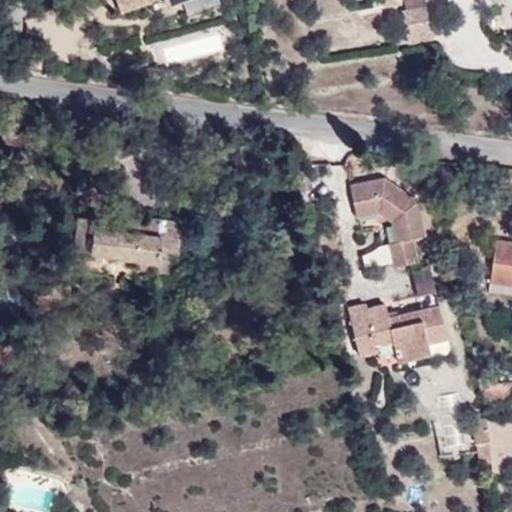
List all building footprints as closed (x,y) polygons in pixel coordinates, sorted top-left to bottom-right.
[(179,0),(117,0),(121,11),(149,0),(164,0),(167,5),(179,0)] [(433,38),(426,6),(402,10),(408,43),(433,38)] [(384,178),(350,185),(356,216),(379,212),(392,220),(396,241),(390,242),(394,265),(416,261),(411,237),(424,234),(418,202),(384,178)] [(175,269),(179,221),(137,217),(128,221),(124,226),(122,232),(103,230),(110,227),(112,219),(108,213),(100,212),(96,215),(94,219),(78,218),(74,249),(137,256),(136,266),(175,269)] [(511,242),(495,240),(490,283),(511,285),(511,242)] [(435,291),(428,265),(412,270),(419,295),(435,291)] [(364,304),(349,307),(361,355),(377,350),(376,347),(393,342),(398,361),(429,354),(426,342),(446,337),(439,305),(389,317),(386,304),(365,308),(364,304)] [(473,420),(476,443),(489,442),(487,422),(486,418),(473,420)] [(511,463),(511,419),(487,422),(489,442),(494,481),(510,480),(508,464),(511,463)]
